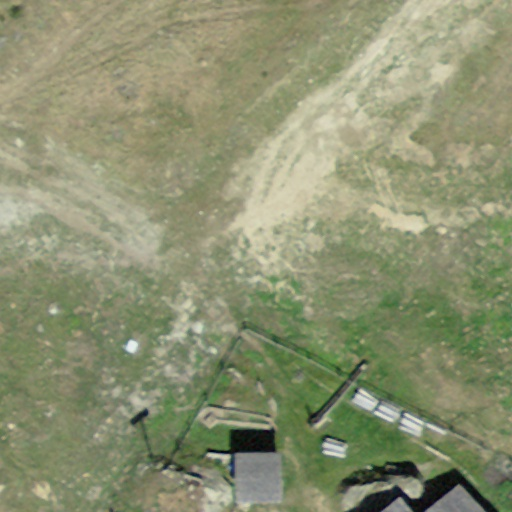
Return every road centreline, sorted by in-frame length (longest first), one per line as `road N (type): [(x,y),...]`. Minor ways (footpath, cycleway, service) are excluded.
road 1 (track): [(511,265),(161,240),(404,0)]
road 2 (track): [(298,375),(53,148),(0,131)]
road 3 (track): [(0,76),(107,0)]
